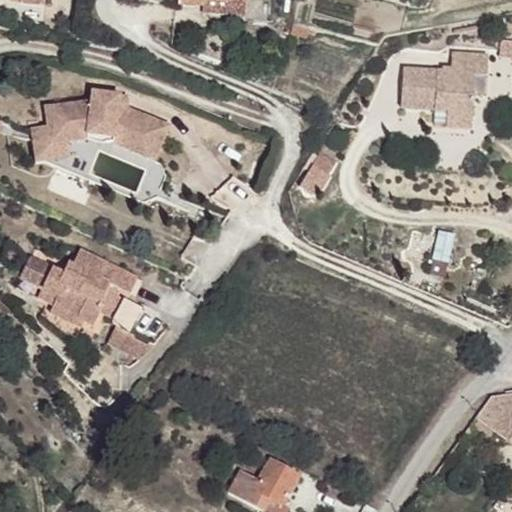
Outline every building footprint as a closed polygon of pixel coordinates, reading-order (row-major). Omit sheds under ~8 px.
[(247,17),(247,2),(204,0),(204,8),(204,15),(247,17)] [(511,50),(511,40),(500,40),(500,49),(511,50)] [(442,72),(403,69),(400,108),(446,112),(446,119),(470,121),(474,75),(486,76),(488,55),(453,52),(451,68),(451,73),(442,72)] [(107,145),(112,144),(154,162),(170,126),(129,109),(119,106),(120,94),(93,91),(92,100),(45,107),(47,127),(31,130),(35,163),(44,162),(85,179),(99,145),(107,145)] [(128,96),(120,94),(119,106),(129,109),(128,96)] [(470,121),(446,119),(445,128),(470,130),(470,121)] [(316,197),(329,176),(328,175),(335,164),(319,154),(299,187),(316,197)] [(137,278),(79,251),(72,266),(68,263),(63,274),(31,259),(16,290),(53,307),(82,321),(93,326),(100,312),(102,306),(99,304),(108,283),(118,288),(130,294),(137,278)] [(102,306),(100,312),(113,318),(122,298),(115,295),(118,288),(108,283),(99,304),(102,306)] [(82,321),(53,307),(49,314),(79,328),(82,321)] [(140,360),(154,347),(115,327),(107,343),(140,360)] [(511,431),(511,393),(490,397),(476,416),(506,439),(511,431)] [(240,471),(227,494),(259,511),(285,511),(287,509),(282,506),(299,476),(270,459),(258,481),(240,471)]
